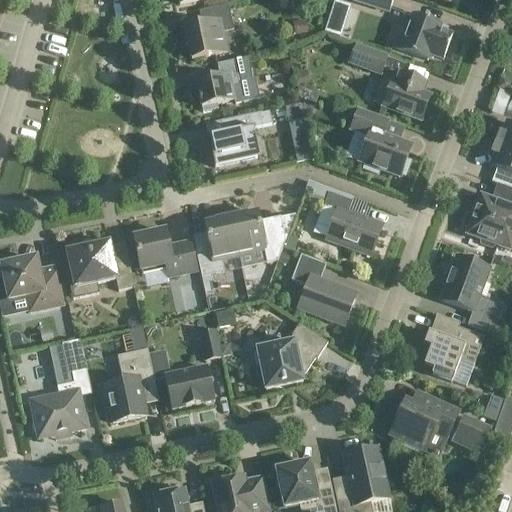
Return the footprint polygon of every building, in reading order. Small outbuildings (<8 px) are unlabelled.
[(350,0),(350,3),(389,15),(393,0),(350,0)] [(324,32),(341,38),(351,6),(334,1),(324,32)] [(207,24),(184,29),(191,61),(227,53),(220,22),(231,20),(228,6),(204,11),(207,24)] [(413,15),(399,51),(427,62),(429,56),(443,61),(452,36),(438,31),(441,25),(413,15)] [(354,46),(347,66),(381,78),(388,58),(354,46)] [(248,58),(236,61),(217,65),(219,77),(196,82),(201,109),(202,109),(203,113),(218,110),(217,106),(233,102),(234,106),(258,101),(254,80),(251,81),(248,58)] [(396,84),(392,83),(381,79),(372,104),(420,122),(429,97),(422,94),(426,84),(399,75),(396,84)] [(300,106),(285,109),(290,131),(305,128),(300,106)] [(405,179),(411,163),(406,161),(411,147),(382,136),(387,122),(358,112),(351,131),(368,138),(359,164),(399,179),(400,177),(405,179)] [(216,146),(210,147),(214,168),(260,159),(253,129),(262,127),(260,114),(224,122),(227,135),(214,138),(216,146)] [(495,144),(511,150),(511,125),(506,124),(502,135),(499,134),(495,144)] [(511,150),(495,144),(491,155),(494,156),(490,167),(511,174),(511,186),(511,191),(509,190),(511,191),(511,150)] [(511,191),(509,190),(503,205),(480,196),(473,216),(468,217),(464,227),(467,231),(466,236),(480,241),(481,246),(491,250),(495,246),(510,252),(511,246),(511,191)] [(328,194),(324,206),(337,211),(326,241),(370,258),(382,227),(347,214),(351,203),(328,194)] [(230,219),(239,258),(264,253),(266,264),(278,262),(285,242),(283,231),(261,235),(257,215),(246,217),(246,216),(230,219)] [(239,258),(230,219),(215,222),(215,223),(204,226),(209,246),(195,249),(201,278),(224,273),(222,262),(239,258)] [(165,233),(134,239),(140,272),(165,267),(168,279),(196,273),(190,244),(168,249),(165,233)] [(82,250),(66,254),(74,288),(70,288),(73,300),(98,294),(96,285),(115,281),(118,293),(134,289),(127,259),(113,263),(109,245),(94,248),(90,243),(84,244),(82,250)] [(300,257),(291,282),(306,287),(297,311),(344,329),(356,295),(320,281),(325,266),(300,257)] [(511,343),(511,327),(497,322),(501,313),(485,307),(487,302),(478,299),(489,271),(456,259),(441,302),(472,313),(467,327),(511,343)] [(35,261),(2,268),(9,301),(27,297),(30,313),(61,306),(57,286),(41,289),(35,261)] [(260,346),(253,356),(255,365),(260,368),(265,392),(302,384),(301,376),(305,376),(315,359),(317,360),(327,344),(299,326),(291,337),(293,343),(274,347),(269,344),(260,346)] [(466,387),(484,339),(456,329),(451,342),(428,334),(424,345),(431,348),(424,366),(434,370),(432,376),(451,383),(452,382),(466,387)] [(204,364),(220,361),(214,333),(198,337),(204,364)] [(67,377),(85,373),(79,343),(61,347),(67,377)] [(140,396),(155,392),(146,352),(117,359),(122,385),(103,389),(111,426),(145,418),(140,396)] [(170,413),(213,404),(206,370),(163,379),(170,413)] [(38,441),(85,431),(75,385),(56,389),(58,399),(30,405),(38,441)] [(490,397),(482,419),(496,424),(504,402),(490,397)] [(457,414),(422,398),(417,410),(405,404),(389,438),(405,445),(403,449),(418,456),(419,452),(423,454),(432,435),(445,441),(457,414)] [(463,417),(454,437),(482,450),(491,430),(463,417)] [(371,511),(370,505),(388,502),(377,451),(342,458),(350,498),(335,502),(337,511),(371,511)] [(300,511),(333,511),(328,487),(314,490),(308,466),(290,470),(289,467),(272,471),(276,488),(278,487),(283,510),(300,507),(300,511)] [(267,511),(261,481),(244,484),(243,480),(229,483),(226,480),(217,482),(216,486),(211,487),(216,511),(267,511)] [(187,511),(183,493),(179,494),(179,491),(175,489),(167,491),(165,494),(165,497),(153,499),(156,511),(187,511)]
